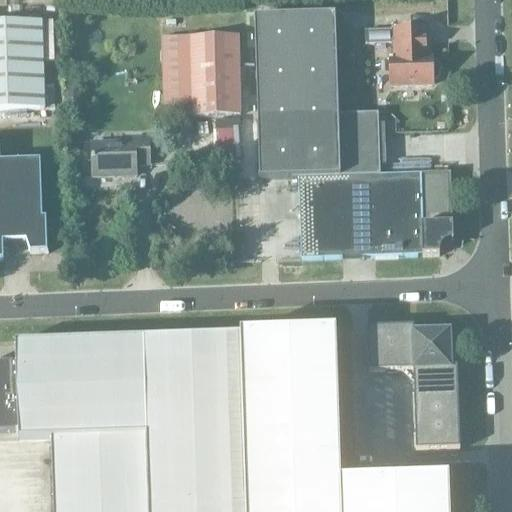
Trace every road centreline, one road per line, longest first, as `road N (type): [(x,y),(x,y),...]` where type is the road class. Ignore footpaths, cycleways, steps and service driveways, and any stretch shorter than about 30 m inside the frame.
road 1 (unclassified): [(0,310),(494,295)]
road 2 (unclassified): [(494,295),(485,0)]
road 3 (unclassified): [(502,511),(494,295)]
